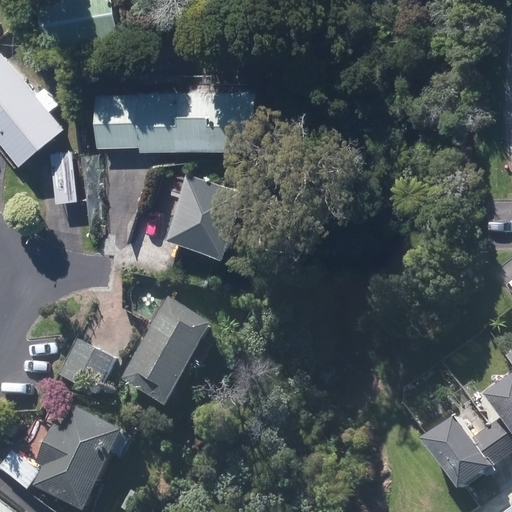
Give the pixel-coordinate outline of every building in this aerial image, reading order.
[(118,0),(43,0),(52,49),(125,35),(118,0)] [(9,48),(0,55),(0,132),(27,166),(74,127),(9,48)] [(102,147),(146,147),(146,151),(264,150),(264,146),(263,92),(102,92),(102,147)] [(78,150),(54,152),(58,201),(82,199),(78,150)] [(190,171),(171,240),(231,257),(251,188),(190,171)] [(176,298),(125,379),(171,407),(221,326),(176,298)] [(81,339),(62,375),(98,394),(117,357),(81,339)] [(511,374),(490,390),(511,420),(511,374)] [(480,436),(461,409),(429,432),(467,486),(511,454),(511,440),(499,422),(480,436)] [(42,465),(48,467),(40,490),(93,510),(115,450),(56,428),(42,465)] [(3,439),(0,442),(0,464),(31,490),(44,473),(3,439)]
